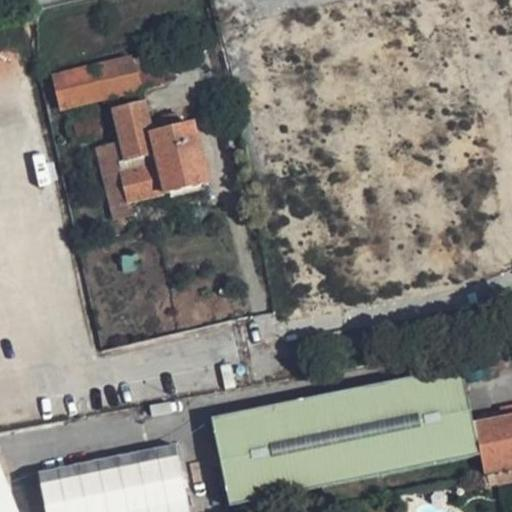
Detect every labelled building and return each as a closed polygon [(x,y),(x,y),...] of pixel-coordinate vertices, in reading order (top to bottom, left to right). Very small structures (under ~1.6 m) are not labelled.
[(192,42),(207,38),(206,32),(203,21),(189,25),(191,35),(192,42)] [(130,58),(54,77),(63,110),(139,91),(130,58)] [(163,196),(209,185),(193,126),(177,129),(173,116),(155,120),(155,126),(150,127),(142,104),(113,112),(120,142),(96,147),(113,217),(131,212),(128,201),(162,193),(163,196)] [(96,118),(72,124),(77,142),(101,136),(96,118)] [(464,369),(212,424),(230,509),(462,460),(456,429),(476,425),(464,369)] [(462,460),(466,476),(511,466),(511,417),(476,425),(456,429),(462,460)] [(187,511),(174,445),(36,474),(43,511),(187,511)] [(0,511),(18,511),(0,467),(0,511)] [(511,470),(499,473),(500,482),(511,480),(511,470)]
